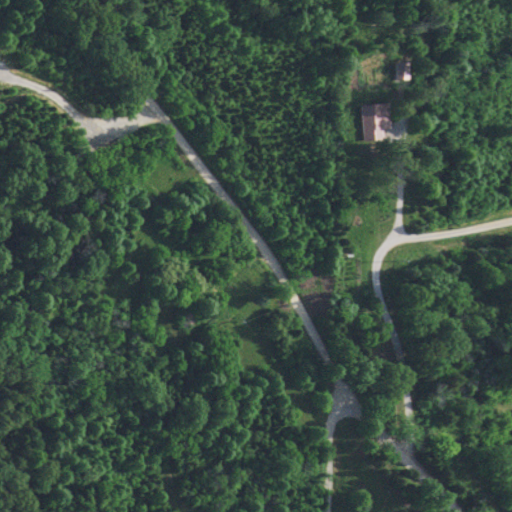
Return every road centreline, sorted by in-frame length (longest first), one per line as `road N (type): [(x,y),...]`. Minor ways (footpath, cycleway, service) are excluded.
road 1 (residential): [(455,511),(339,372),(268,253),(68,0)]
road 2 (residential): [(373,411),(332,419),(326,511)]
